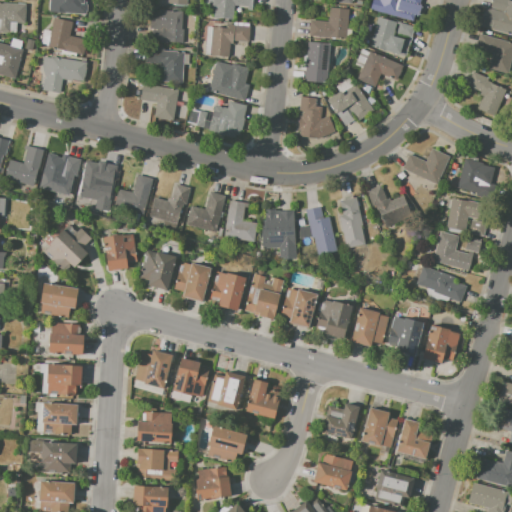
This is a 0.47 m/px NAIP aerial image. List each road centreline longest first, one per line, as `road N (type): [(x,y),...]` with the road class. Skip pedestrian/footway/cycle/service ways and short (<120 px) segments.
road 1 (residential): [(423,105),(367,153),(304,174),(264,172),(0,101)]
road 2 (residential): [(468,404),(119,310)]
road 3 (residential): [(511,240),(439,511)]
road 4 (residential): [(119,310),(104,511)]
road 5 (residential): [(285,0),(264,172)]
road 6 (residential): [(120,0),(103,129)]
road 7 (residential): [(315,363),(290,453),(269,480)]
